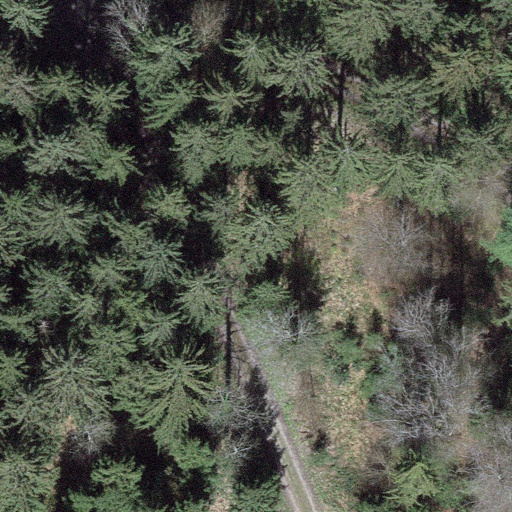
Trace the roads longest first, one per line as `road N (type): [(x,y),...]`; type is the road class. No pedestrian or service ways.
road 1 (track): [(50,0),(184,236),(311,511)]
road 2 (track): [(511,190),(440,134),(290,61),(74,0)]
